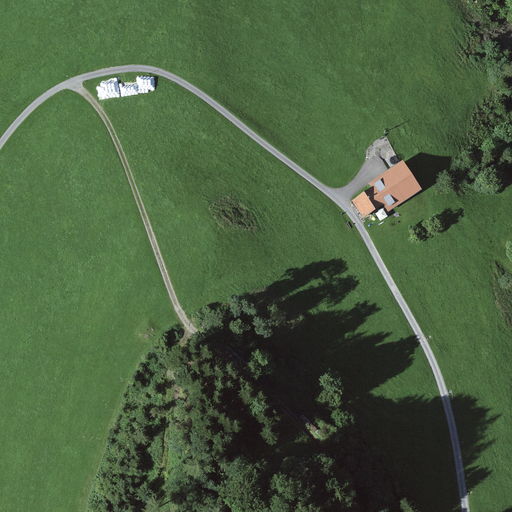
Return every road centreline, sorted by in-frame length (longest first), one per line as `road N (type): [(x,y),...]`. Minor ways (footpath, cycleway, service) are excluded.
road 1 (unclassified): [(0,147),(36,103),(75,79),(124,67),(155,68),(188,83),(287,153),(348,206),(417,326),(450,399),(467,511)]
road 2 (track): [(75,79),(110,124),(189,326),(316,439),(350,483),(359,511)]
